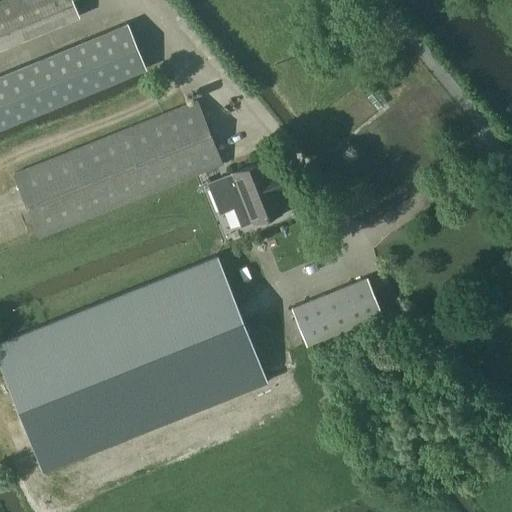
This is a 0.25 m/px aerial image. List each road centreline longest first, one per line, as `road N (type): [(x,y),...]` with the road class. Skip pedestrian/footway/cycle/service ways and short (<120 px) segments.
road 1 (track): [(511,414),(411,334),(380,226)]
road 2 (track): [(207,68),(174,94),(0,164)]
road 3 (unclassified): [(511,153),(380,0)]
